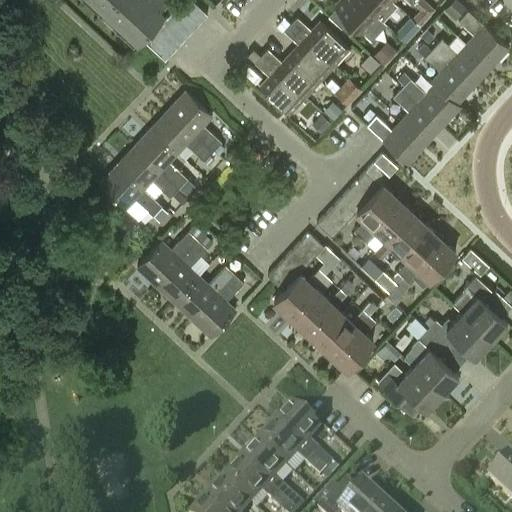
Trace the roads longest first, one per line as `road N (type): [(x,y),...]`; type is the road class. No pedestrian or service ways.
road 1 (residential): [(258,260),(328,180),(215,73),(273,0)]
road 2 (unclassified): [(511,239),(496,224),(484,185),(494,128),(511,109)]
road 3 (residential): [(326,387),(428,480)]
road 4 (residential): [(428,480),(511,390)]
